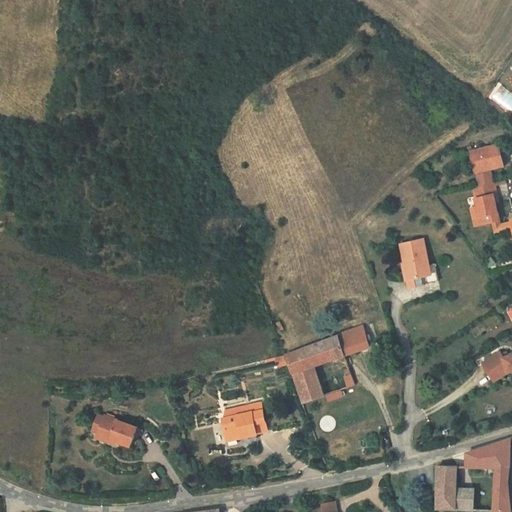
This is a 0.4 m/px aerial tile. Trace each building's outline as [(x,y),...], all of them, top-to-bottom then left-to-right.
[(471,153),(477,174),(509,166),(504,145),(471,153)] [(490,222),(498,220),(505,218),(500,196),(502,194),(499,182),(477,187),(481,206),(484,215),(487,214),(490,222)] [(482,224),(490,222),(487,214),(484,215),(481,206),(477,207),(482,224)] [(505,218),(498,220),(502,233),(507,225),(505,218)] [(511,224),(507,225),(502,233),(511,230),(511,224)] [(441,259),(437,260),(429,236),(404,243),(410,266),(416,287),(446,278),(441,259)] [(405,267),(411,288),(416,287),(410,266),(405,267)] [(368,327),(350,334),(359,354),(378,346),(368,327)] [(295,355),(311,402),(334,394),(325,367),(352,357),(344,336),(295,355)] [(504,348),(487,359),(498,377),(511,368),(511,351),(508,353),(504,348)] [(362,383),(355,365),(351,367),(352,370),(348,371),(354,386),(362,383)] [(237,439),(253,434),(279,425),(268,396),(256,400),(259,411),(230,421),(237,439)] [(119,417),(107,439),(139,457),(151,436),(119,417)] [(255,439),(253,434),(237,439),(239,445),(255,439)] [(497,484),(499,505),(499,511),(511,511),(511,501),(511,495),(510,439),(468,451),(468,464),(495,457),(497,484)] [(458,464),(439,464),(436,505),(472,505),(473,500),(473,489),(456,489),(458,464)] [(473,500),(472,505),(486,500),(486,495),(473,500)] [(343,511),(341,503),(324,506),(325,510),(325,511),(343,511)]
